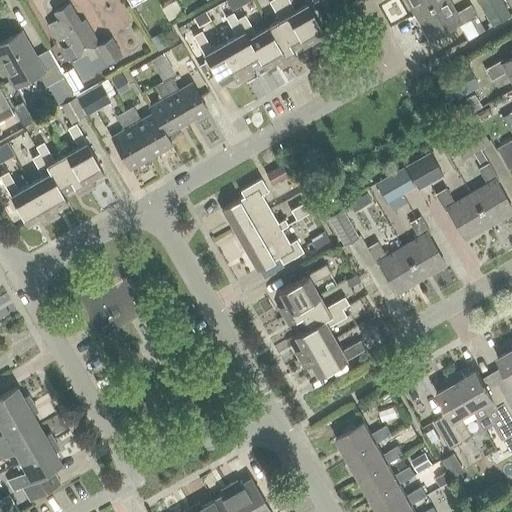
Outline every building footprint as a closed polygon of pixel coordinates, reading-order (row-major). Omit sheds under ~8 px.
[(279,20),(267,27),(288,62),(296,57),(292,50),(303,44),(278,0),(269,0),(268,1),(279,20)] [(319,44),(328,39),(307,4),(295,11),(288,0),(278,0),(303,44),(315,37),(319,44)] [(404,0),(414,16),(441,0),(404,0)] [(459,26),(476,15),(470,5),(455,13),(447,0),(441,0),(414,16),(428,40),(457,23),(459,26)] [(501,0),(475,0),(476,0),(491,27),(510,15),(501,0)] [(58,41),(63,37),(76,58),(73,60),(84,79),(99,70),(123,57),(112,37),(98,44),(84,20),(80,22),(69,4),(54,12),(58,19),(48,24),(58,41)] [(340,26),(328,7),(318,13),(329,33),(340,26)] [(249,66),(260,60),(237,19),(233,12),(225,17),(236,36),(224,43),(244,78),(253,73),(249,66)] [(237,19),(260,60),(264,67),(275,60),(279,67),(288,62),(267,27),(255,34),(244,15),(237,19)] [(204,55),(208,61),(212,69),(220,83),(232,76),(236,83),(244,78),(224,43),(212,49),(201,30),(193,35),(204,55)] [(21,32),(0,43),(0,61),(14,86),(38,73),(45,87),(63,77),(61,74),(47,50),(35,56),(21,32)] [(196,60),(204,55),(198,45),(190,50),(196,60)] [(174,49),(152,61),(157,70),(179,57),(174,49)] [(485,70),(487,74),(491,80),(506,72),(511,82),(511,57),(504,62),(502,60),(485,69),(485,70)] [(212,69),(208,61),(199,66),(204,74),(212,69)] [(446,78),(458,99),(479,86),(467,66),(446,78)] [(72,68),(61,74),(63,77),(73,95),(84,89),(72,68)] [(208,111),(191,82),(178,89),(171,76),(162,81),(188,123),(208,111)] [(166,135),(188,123),(162,81),(154,86),(162,99),(149,106),(153,113),(166,135)] [(96,105),(109,98),(101,83),(88,91),(96,105)] [(0,121),(13,114),(0,90),(0,121)] [(87,116),(76,97),(55,109),(66,128),(87,116)] [(141,120),(133,106),(125,111),(151,158),(172,145),(166,135),(153,113),(141,120)] [(488,107),(476,114),(481,122),(493,115),(488,107)] [(130,170),(151,158),(125,111),(116,116),(124,129),(111,136),(130,170)] [(511,111),(502,117),(511,134),(511,111)] [(55,116),(48,120),(57,136),(64,133),(55,116)] [(78,147),(66,154),(86,189),(95,185),(91,178),(103,171),(87,143),(76,123),(67,128),(78,147)] [(462,160),(490,143),(479,124),(450,140),(462,160)] [(511,138),(497,148),(509,169),(511,167),(511,138)] [(43,142),(35,146),(39,153),(63,193),(74,187),(78,194),(86,189),(66,154),(54,161),(43,142)] [(67,200),(63,193),(39,153),(31,158),(42,177),(30,184),(50,219),(59,214),(55,207),(67,200)] [(415,184),(440,170),(430,153),(405,167),(415,184)] [(478,169),(487,184),(470,193),(489,226),(511,212),(511,208),(496,182),(499,180),(488,163),(478,169)] [(267,175),(272,184),(288,175),(282,166),(267,175)] [(375,184),(385,201),(413,185),(403,168),(375,184)] [(42,224),(50,219),(30,184),(18,190),(8,171),(0,175),(0,178),(10,196),(11,196),(26,223),(38,217),(42,224)] [(222,209),(233,228),(270,209),(262,195),(268,191),(261,178),(240,190),(243,196),(222,209)] [(465,240),(489,226),(470,193),(454,203),(446,188),(435,194),(445,212),(448,210),(465,240)] [(323,207),(335,200),(330,192),(318,199),(323,207)] [(366,193),(348,203),(353,212),(371,201),(366,193)] [(309,213),(304,203),(291,210),(296,220),(309,213)] [(327,217),(343,245),(358,237),(342,208),(327,217)] [(233,228),(245,249),(281,229),(288,225),(284,219),(278,223),(270,209),(233,228)] [(410,223),(418,237),(402,247),(421,279),(445,265),(428,235),(430,234),(420,216),(410,223)] [(289,243),(281,229),(245,249),(257,270),(279,258),(282,264),(303,252),(296,239),(289,243)] [(397,293),(421,279),(402,247),(386,256),(377,242),(367,248),(377,265),(380,264),(397,293)] [(278,307),(283,316),(318,296),(312,284),(331,273),(326,264),(306,275),(306,276),(278,291),(285,303),(278,307)] [(325,307),(318,296),(283,316),(288,324),(295,320),(301,331),(342,309),(349,305),(344,297),(325,307)] [(346,316),(342,309),(301,331),(294,335),(301,347),(294,351),(299,359),(334,339),(327,327),(346,316)] [(365,349),(360,340),(341,351),(334,339),(299,359),(304,368),(311,364),(317,376),(345,360),(365,349)] [(509,351),(497,358),(511,383),(511,389),(504,394),(511,407),(511,339),(505,344),(509,351)] [(460,370),(452,375),(473,410),(484,403),(495,422),(511,412),(511,407),(504,394),(498,383),(488,389),(476,370),(465,377),(460,370)] [(444,380),(448,387),(436,393),(447,413),(434,421),(450,449),(472,435),(461,417),(473,410),(452,375),(444,380)] [(0,421),(33,403),(29,395),(24,398),(17,387),(0,396),(0,421)] [(0,421),(0,426),(4,433),(0,435),(0,447),(39,425),(32,414),(37,411),(33,403),(0,421)] [(336,438),(347,458),(376,443),(391,434),(386,425),(371,434),(364,422),(336,438)] [(45,436),(39,425),(0,447),(0,458),(14,451),(19,461),(12,465),(55,441),(50,433),(45,436)] [(433,428),(425,433),(431,443),(439,438),(433,428)] [(15,464),(21,473),(8,481),(13,490),(21,485),(29,499),(59,482),(52,468),(61,463),(54,451),(59,448),(55,441),(12,465),(12,466),(15,464)] [(382,455),(376,443),(347,458),(359,479),(387,463),(403,454),(398,446),(382,455)] [(432,464),(425,453),(410,462),(417,473),(432,464)] [(359,479),(371,499),(399,484),(415,475),(410,466),(394,475),(387,463),(359,479)] [(446,472),(435,478),(440,486),(451,480),(446,472)] [(236,480),(228,485),(244,511),(270,511),(251,479),(239,486),(236,480)] [(426,495),(421,487),(406,496),(399,484),(371,499),(378,511),(396,511),(411,504),(426,495)] [(244,511),(228,485),(221,489),(224,494),(212,501),(218,511),(244,511)] [(198,502),(191,507),(193,511),(218,511),(212,501),(201,507),(198,502)] [(19,511),(14,503),(1,510),(2,511),(19,511)]
